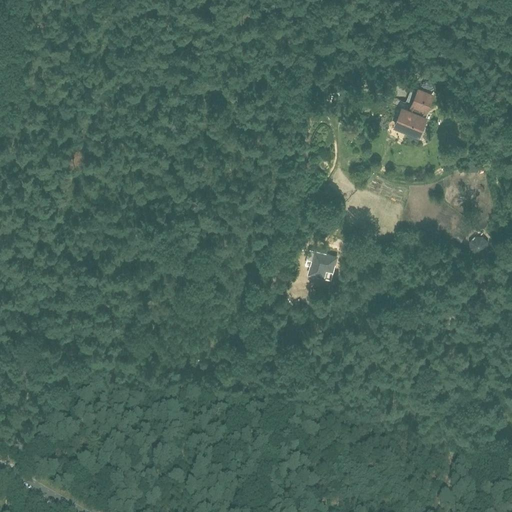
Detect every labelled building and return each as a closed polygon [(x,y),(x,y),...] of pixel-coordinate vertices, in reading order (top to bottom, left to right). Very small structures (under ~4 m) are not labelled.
[(402,107),(394,125),(418,135),(425,116),(424,116),(432,94),(418,88),(410,110),(402,107)] [(483,235),(475,235),(469,240),(469,248),(474,254),(482,254),(488,248),(488,241),(483,235)] [(336,256),(307,249),(303,264),(308,265),(305,274),(323,278),(325,271),(332,273),(336,256)] [(496,267),(475,276),(481,288),(501,280),(496,267)] [(446,323),(453,303),(440,299),(433,319),(446,323)]
